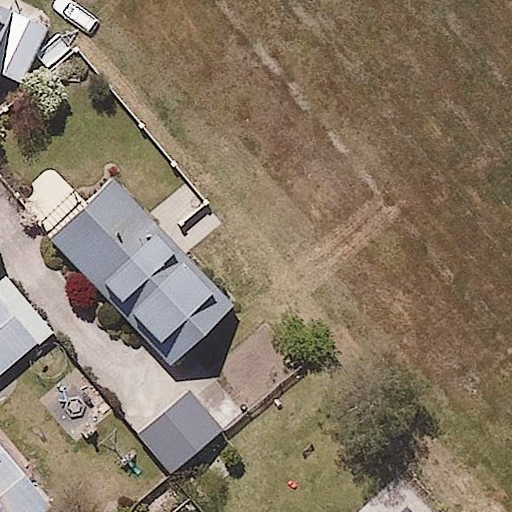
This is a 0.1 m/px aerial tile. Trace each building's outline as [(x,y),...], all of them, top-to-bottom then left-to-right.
[(0,80),(19,91),(47,32),(0,8),(0,80)] [(112,176),(41,238),(165,369),(230,306),(112,176)] [(1,275),(0,275),(0,374),(50,329),(1,275)] [(437,375),(391,376),(392,411),(437,411),(437,375)] [(354,419),(316,379),(212,480),(243,511),(355,511),(344,500),(371,473),(335,437),(354,419)] [(190,394),(134,440),(164,476),(220,430),(190,394)] [(46,511),(0,456),(0,511),(46,511)] [(443,511),(401,469),(356,511),(443,511)]
